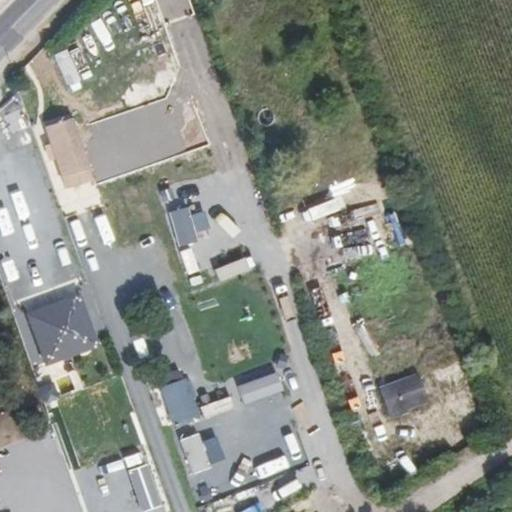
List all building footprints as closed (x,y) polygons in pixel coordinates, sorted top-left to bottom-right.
[(62,178),(88,170),(72,120),(46,128),(62,178)] [(44,125),(36,127),(53,189),(62,186),(44,125)] [(362,184),(365,216),(380,214),(380,219),(396,218),(392,181),(362,184)] [(27,313),(45,367),(99,349),(81,295),(27,313)] [(277,370),(238,384),(245,403),(284,390),(277,370)] [(179,371),(159,377),(173,424),(198,417),(187,380),(182,381),(179,371)] [(380,388),(390,415),(430,401),(420,373),(380,388)] [(420,463),(404,431),(376,445),(392,477),(420,463)]
